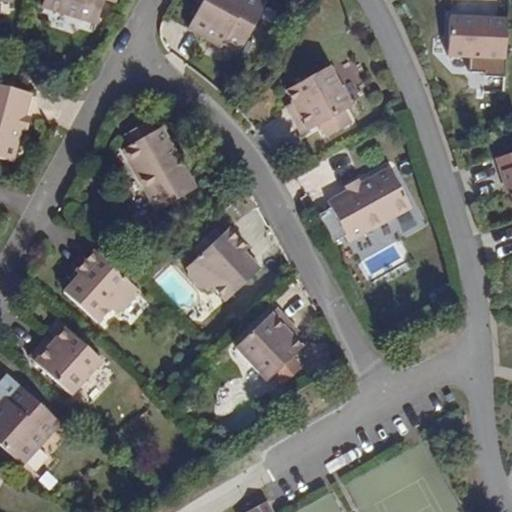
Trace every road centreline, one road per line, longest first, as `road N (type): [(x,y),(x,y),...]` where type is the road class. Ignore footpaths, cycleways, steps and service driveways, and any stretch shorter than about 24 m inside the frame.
road 1 (residential): [(130,47),(214,109),(282,201),(387,405)]
road 2 (residential): [(373,0),(467,285),(477,361)]
road 3 (residential): [(0,286),(130,47)]
road 4 (residential): [(199,511),(387,405)]
road 5 (residential): [(477,361),(502,495),(511,507)]
